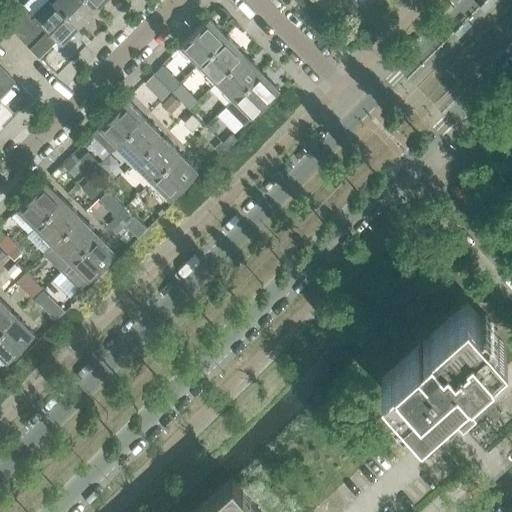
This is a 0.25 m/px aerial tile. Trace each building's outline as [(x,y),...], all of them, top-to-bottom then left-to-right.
[(79,24),(54,0),(52,0),(36,17),(39,21),(57,39),(58,38),(62,42),(79,24)] [(96,7),(89,0),(54,0),(79,24),(96,7)] [(21,39),(39,21),(36,17),(20,1),(2,20),(21,39)] [(199,64),(227,36),(208,17),(180,45),(199,64)] [(57,39),(39,21),(21,39),(39,57),(57,39)] [(216,81),(244,53),(227,36),(199,64),(216,81)] [(234,99),(261,71),(244,53),(216,81),(234,99)] [(0,95),(15,81),(0,66),(0,95)] [(252,117),(279,89),(261,71),(234,99),(252,117)] [(190,95),(185,91),(181,95),(185,100),(190,95)] [(161,105),(170,114),(180,103),(171,94),(161,105)] [(117,145),(145,118),(126,99),(99,126),(117,145)] [(135,163),(162,135),(145,118),(117,145),(135,163)] [(196,136),(197,136),(206,126),(197,118),(188,127),(196,136)] [(227,147),(238,137),(237,136),(231,131),(222,141),(221,141),(227,147)] [(152,180),(179,152),(162,135),(135,163),(152,180)] [(170,198),(198,171),(179,152),(152,180),(170,198)] [(35,226),(63,199),(45,180),(17,208),(35,226)] [(53,244),(81,216),(63,199),(35,226),(53,244)] [(70,261),(98,234),(81,216),(53,244),(70,261)] [(88,280),(116,252),(98,234),(70,261),(88,280)] [(43,288),(26,271),(16,281),(33,298),(43,288)] [(59,309),(42,291),(35,299),(40,305),(52,316),(59,309)] [(0,331),(16,315),(0,298),(0,331)] [(470,378),(497,354),(506,346),(467,302),(382,378),(417,418),(421,421),(457,389),(472,407),(486,395),(470,378)] [(0,353),(7,361),(34,333),(16,315),(0,331),(0,353)] [(261,511),(232,478),(194,511),(261,511)]
